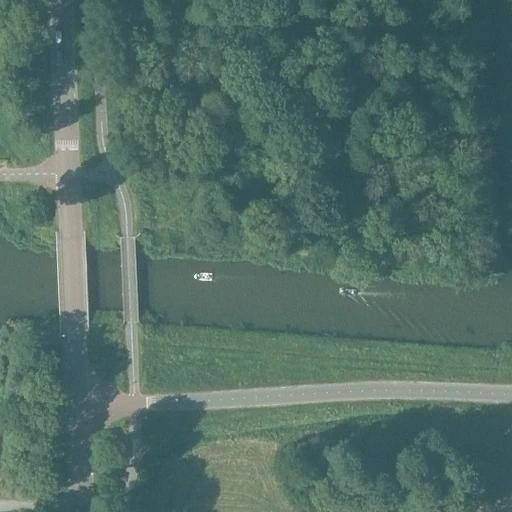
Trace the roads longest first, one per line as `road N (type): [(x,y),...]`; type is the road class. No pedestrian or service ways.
road 1 (unclassified): [(511,397),(367,393),(76,408)]
road 2 (unclassified): [(76,408),(61,0)]
